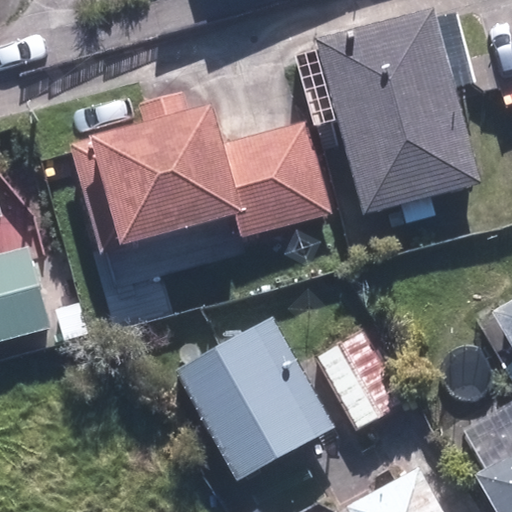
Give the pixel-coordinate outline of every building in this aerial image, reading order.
[(442,18),(439,8),(325,41),(376,214),(489,181),(462,85),(480,80),(461,13),(442,18)] [(245,240),(335,212),(306,120),(237,141),(224,100),(195,109),(190,92),(143,107),(148,123),(78,145),(112,254),(238,215),(245,240)] [(0,341),(56,327),(35,248),(0,257),(0,214),(7,212),(0,186),(0,341)] [(511,511),(511,303),(501,309),(511,328),(511,403),(472,426),(496,467),(485,473),(507,511),(511,511)] [(278,318),(187,369),(247,476),(339,424),(278,318)] [(364,327),(320,353),(363,426),(408,400),(364,327)] [(453,511),(426,466),(356,505),(360,511),(453,511)] [(195,511),(160,477),(124,511),(195,511)]
